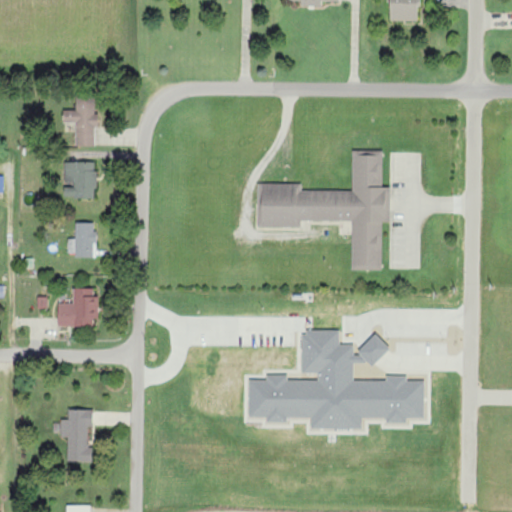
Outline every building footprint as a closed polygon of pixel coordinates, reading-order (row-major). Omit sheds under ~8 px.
[(418,21),(418,0),(390,0),(390,20),(418,21)] [(94,145),(95,98),(76,97),(76,110),(63,110),(63,123),(75,123),(75,145),(94,145)] [(352,221),(352,269),(382,269),(382,222),(390,222),(390,187),(383,187),(383,151),(352,151),(352,191),(302,190),(302,184),(257,183),(257,227),(302,228),(302,221),(352,221)] [(64,162),(64,182),(73,182),(73,187),(64,187),(64,198),(95,198),(96,162),(64,162)] [(75,257),(96,257),(96,223),(76,222),(75,239),(68,238),(68,253),(75,253),(75,257)] [(58,326),(96,327),(97,289),(74,288),(74,303),(58,303),(58,326)] [(249,417),(263,417),(266,420),(311,419),(311,429),(362,429),(362,420),(406,420),(409,418),(424,418),(424,381),(409,381),(407,378),(354,378),(354,363),(370,363),(373,366),(390,349),(376,335),(355,355),(355,344),(340,344),(340,330),(307,330),(302,336),(302,372),(318,372),(318,377),(266,378),(266,379),(248,379),(249,417)] [(67,461),(90,462),(90,426),(92,426),(93,410),(68,409),(68,419),(61,419),(61,424),(54,424),(54,435),(68,435),(67,461)]
